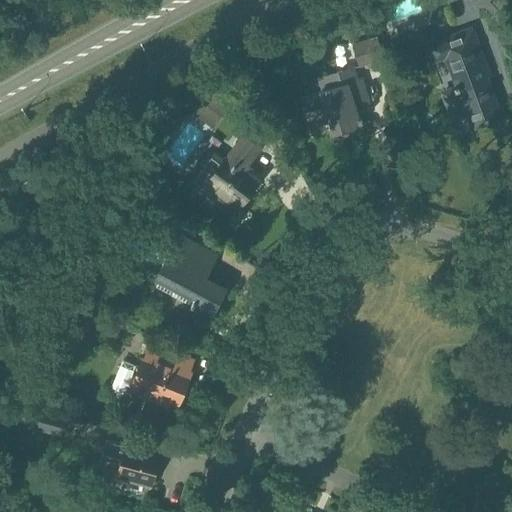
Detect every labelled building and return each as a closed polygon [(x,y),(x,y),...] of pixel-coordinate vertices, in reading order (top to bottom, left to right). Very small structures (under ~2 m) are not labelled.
[(443,89),(453,116),(467,111),(473,127),(501,117),(483,68),(486,67),(470,26),(423,44),(430,64),(444,59),(454,85),(443,89)] [(387,55),(379,30),(351,38),(356,53),(359,64),(376,59),(387,55)] [(301,96),(308,120),(327,114),(333,133),(362,124),(361,122),(362,121),(361,117),(360,117),(355,102),(368,98),(362,77),(358,78),(354,66),(317,77),(320,90),(301,96)] [(252,168),(247,164),(259,147),(243,136),(227,158),(226,157),(223,161),(210,152),(189,181),(213,199),(219,191),(239,205),(257,180),(248,173),(252,168)] [(193,306),(193,305),(194,304),(213,314),(227,288),(206,277),(218,254),(178,233),(154,279),(193,300),(190,305),(193,306)] [(60,298),(50,321),(77,332),(86,309),(60,298)] [(142,355),(136,370),(128,390),(167,405),(169,401),(178,405),(191,372),(189,371),(194,360),(178,353),(161,347),(156,361),(142,355)] [(20,404),(16,418),(62,431),(66,416),(20,404)] [(121,459),(117,474),(152,484),(160,454),(132,446),(133,446),(106,439),(102,454),(121,459)]
